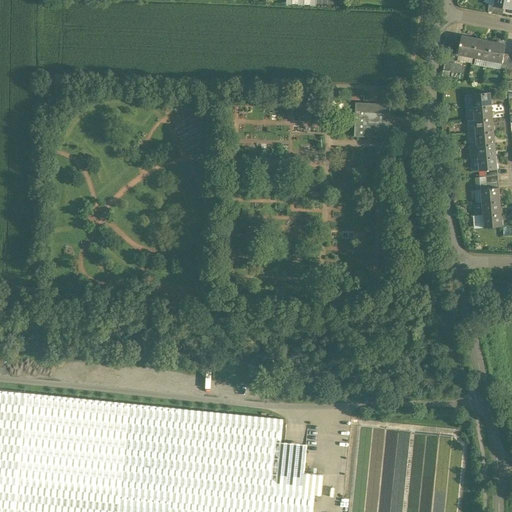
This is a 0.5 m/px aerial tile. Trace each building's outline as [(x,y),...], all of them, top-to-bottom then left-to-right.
[(511,8),(511,0),(495,0),(494,6),(504,8),(511,10),(511,8)] [(494,6),(489,5),(488,11),(503,14),(504,8),(494,6)] [(476,39),(462,36),(460,43),(458,55),(473,58),(476,39)] [(491,42),(476,39),(473,58),(488,61),(491,42)] [(460,43),(454,42),(451,57),(458,58),(458,55),(460,43)] [(506,44),(491,42),(488,61),(502,63),(503,63),(504,55),(506,44)] [(510,56),(504,55),(503,63),(502,63),(501,68),(507,69),(510,56)] [(491,92),(472,94),(473,107),(492,106),(491,92)] [(472,94),(464,95),(465,108),(473,107),(472,94)] [(356,103),(354,137),(389,139),(391,104),(356,103)] [(492,106),(473,107),(474,120),(493,118),(492,106)] [(473,107),(465,108),(466,121),(474,120),(473,107)] [(493,118),(474,120),(475,133),(494,131),(493,118)] [(474,120),(466,121),(467,133),(475,133),(474,120)] [(494,131),(475,133),(477,145),(495,144),(494,131)] [(475,133),(467,133),(469,146),(477,145),(475,133)] [(496,156),(495,144),(477,145),(478,158),(496,156)] [(477,145),(469,146),(470,159),(478,158),(477,145)] [(496,156),(478,158),(479,171),(485,170),(497,169),(496,156)] [(486,177),(475,178),(476,190),(481,190),(481,189),(487,189),(486,183),(486,182),(486,177)] [(487,189),(481,189),(481,190),(482,201),(482,202),(500,201),(499,188),(487,189)] [(500,201),(482,202),(483,215),(501,213),(500,201)] [(501,213),(483,215),(484,228),(502,227),(501,213)] [(483,215),(473,216),(474,229),(484,228),(483,215)] [(0,511),(16,511),(28,394),(0,390),(0,511)] [(119,511),(130,404),(28,394),(16,511),(119,511)] [(171,511),(181,409),(130,404),(119,511),(171,511)] [(278,483),(282,442),(284,419),(181,409),(171,511),(313,511),(314,510),(275,507),(278,483)] [(303,485),(304,473),(307,445),(282,442),(278,483),(303,485)] [(304,473),(303,485),(278,483),(275,507),(314,510),(315,495),(321,496),(323,475),(304,473)]
